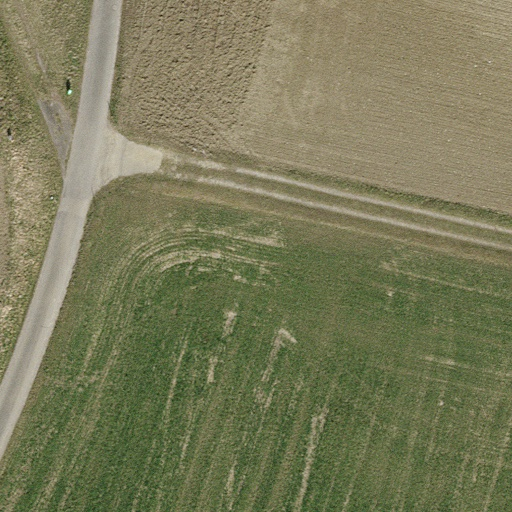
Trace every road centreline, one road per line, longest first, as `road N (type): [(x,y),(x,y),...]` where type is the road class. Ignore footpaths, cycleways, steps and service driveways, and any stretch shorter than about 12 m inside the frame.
road 1 (track): [(95,150),(511,240)]
road 2 (unclassified): [(111,0),(95,150),(59,283),(0,405)]
